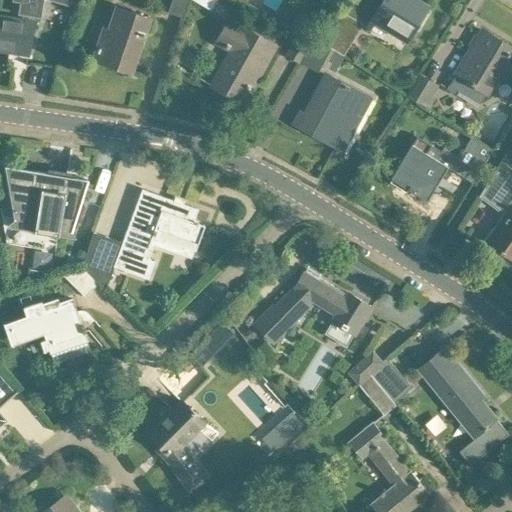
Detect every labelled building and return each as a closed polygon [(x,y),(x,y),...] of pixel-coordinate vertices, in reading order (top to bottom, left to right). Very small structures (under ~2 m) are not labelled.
[(0,50),(27,55),(33,20),(30,20),(30,16),(42,18),(44,0),(49,0),(57,2),(57,0),(23,0),(23,2),(21,15),(23,15),(23,19),(0,15),(0,50)] [(171,0),(168,11),(183,16),(188,0),(171,0)] [(383,0),(372,19),(389,29),(406,39),(426,6),(416,0),(383,0)] [(94,60),(130,72),(148,19),(117,8),(109,31),(104,29),(94,60)] [(275,47),(244,28),(243,30),(228,21),(216,42),(231,50),(211,86),(239,101),(254,76),(257,78),(275,47)] [(335,21),(323,41),(345,54),(357,35),(335,21)] [(459,91),(479,103),(497,74),(503,78),(511,64),(505,60),(511,48),(511,47),(482,30),(447,89),(457,95),(459,91)] [(302,61),(314,40),(299,32),(286,54),(301,63),(302,61)] [(314,40),(302,61),(319,70),(330,48),(314,40)] [(369,98),(325,74),(318,87),(319,87),(299,126),(313,134),(313,132),(337,145),(355,111),(361,114),(369,98)] [(422,74),(408,97),(425,108),(439,84),(422,74)] [(446,167),(472,183),(492,149),(466,133),(453,154),(443,148),(441,152),(417,137),(391,178),(426,200),(446,167)] [(511,168),(501,160),(478,197),(480,197),(481,195),(504,212),(481,243),(482,244),(487,238),(491,240),(489,243),(511,260),(511,168)] [(70,232),(88,180),(75,178),(74,184),(67,183),(68,178),(46,174),(47,173),(4,166),(14,219),(36,223),(34,232),(58,236),(59,230),(70,232)] [(93,232),(81,266),(62,272),(85,297),(99,283),(106,289),(115,267),(142,277),(148,279),(155,261),(149,259),(153,248),(149,247),(153,235),(196,250),(205,225),(198,223),(198,222),(195,221),(195,222),(193,221),(198,209),(142,189),(122,242),(93,232)] [(272,341),(290,323),(289,321),(312,298),(336,313),(332,320),(354,334),(371,307),(349,293),(348,295),(306,269),(294,288),(275,307),(273,306),(256,323),(261,329),(260,330),(272,341)] [(94,319),(88,312),(87,311),(86,310),(85,310),(83,309),(82,309),(80,309),(76,310),(72,298),(59,302),(57,297),(42,302),(43,304),(23,311),(27,321),(4,329),(10,344),(44,332),(46,339),(41,341),(44,350),(49,348),(50,350),(86,338),(84,332),(86,331),(83,323),(83,324),(82,322),(90,316),(93,319),(94,319)] [(359,383),(370,373),(382,362),(372,351),(349,371),(359,383)] [(492,421),(496,418),(480,399),(484,396),(463,370),(459,373),(440,351),(419,368),(429,379),(427,381),(450,407),(451,406),(459,416),(465,411),(481,430),(457,450),(470,465),(508,434),(497,420),(494,423),(492,421)] [(387,358),(382,362),(370,373),(379,385),(397,369),(387,358)] [(0,421),(4,418),(0,414),(0,406),(19,390),(0,368),(0,421)] [(405,378),(397,369),(379,385),(387,394),(405,378)] [(370,373),(359,383),(384,414),(396,405),(395,404),(387,394),(379,385),(370,373)] [(413,388),(405,378),(387,394),(395,404),(413,388)] [(203,421),(182,401),(149,434),(166,451),(162,455),(166,459),(189,490),(205,478),(180,444),(203,421)] [(426,422),(435,434),(446,426),(438,414),(426,422)] [(376,511),(407,511),(429,494),(410,471),(410,472),(384,440),(386,438),(373,421),(348,442),(361,458),(367,453),(393,485),(370,504),(376,511)] [(296,511),(280,492),(266,504),(271,509),(267,511),(296,511)] [(76,511),(66,496),(43,511),(76,511)]
